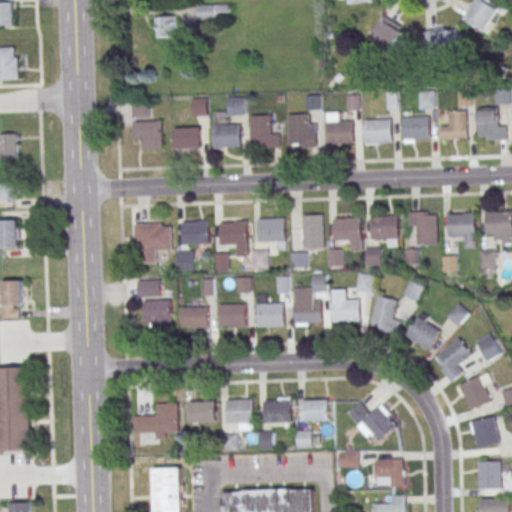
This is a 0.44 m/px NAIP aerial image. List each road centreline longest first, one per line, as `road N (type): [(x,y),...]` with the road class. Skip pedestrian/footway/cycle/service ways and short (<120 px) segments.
road 1 (secondary): [(73,0),(89,495)]
road 2 (residential): [(440,511),(433,420),(416,391),(381,367),(352,360),(85,371)]
road 3 (residential): [(511,173),(79,191)]
